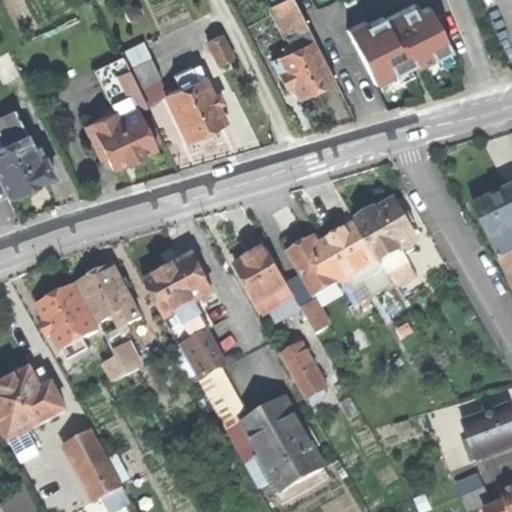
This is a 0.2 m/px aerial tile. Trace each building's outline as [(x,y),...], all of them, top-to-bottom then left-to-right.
[(272,8),(287,39),(306,30),(290,0),(288,0),(276,6),(272,8)] [(416,8),(413,0),(409,0),(406,3),(369,22),(364,17),(346,29),(376,84),(416,62),(419,69),(451,49),(431,5),(416,8)] [(208,45),(218,66),(231,60),(221,39),(208,45)] [(316,93),(334,84),(313,43),(277,61),(284,74),(278,77),(285,92),(291,89),(298,102),(316,93)] [(0,59),(0,82),(3,89),(19,81),(7,56),(0,59)] [(92,73),(99,87),(109,82),(128,73),(122,59),(92,73)] [(150,62),(128,73),(137,91),(159,80),(150,62)] [(166,98),(186,143),(204,134),(223,126),(202,81),(195,84),(189,70),(173,77),(180,91),(166,98)] [(109,82),(119,102),(126,117),(135,113),(145,108),(137,91),(128,73),(109,82)] [(99,87),(108,107),(119,102),(109,82),(99,87)] [(108,107),(113,116),(116,122),(126,117),(119,102),(108,107)] [(0,149),(26,137),(14,112),(1,118),(7,132),(0,134),(0,149)] [(105,160),(111,171),(133,161),(154,151),(135,113),(126,117),(116,122),(113,116),(83,130),(99,163),(105,160)] [(0,149),(0,181),(8,199),(29,190),(47,181),(26,137),(0,149)] [(511,181),(495,190),(471,202),(499,258),(497,261),(511,290),(511,181)] [(355,221),(357,223),(379,261),(416,240),(394,203),(383,209),(376,213),(375,210),(355,221)] [(337,235),(319,245),(343,286),(353,280),(350,276),(374,262),(377,268),(381,265),(379,261),(357,223),(337,235)] [(419,247),(416,240),(379,261),(381,265),(383,268),(404,256),(419,247)] [(249,257),(235,266),(260,310),(266,307),(263,302),(288,287),(287,284),(266,248),(249,257)] [(193,255),(185,259),(194,276),(202,272),(193,255)] [(408,263),(404,256),(383,268),(387,275),(408,263)] [(167,270),(144,282),(165,320),(195,303),(213,293),(202,272),(194,276),(185,259),(167,270)] [(415,275),(408,263),(387,275),(394,287),(415,275)] [(95,277),(78,286),(98,324),(112,317),(120,313),(133,306),(113,268),(95,277)] [(302,276),(287,284),(288,287),(301,309),(310,324),(316,335),(328,328),(314,303),(317,302),(302,276)] [(56,298),(39,306),(62,350),(83,339),(97,332),(74,288),(56,298)] [(210,330),(195,303),(165,320),(179,347),(202,335),(210,330)] [(141,319),(133,306),(120,313),(127,327),(141,319)] [(300,330),(310,324),(301,309),(290,314),(300,330)] [(129,350),(112,317),(98,324),(115,357),(129,350)] [(231,388),(202,335),(179,347),(209,401),(231,388)] [(307,402),(332,390),(308,338),(283,350),(307,402)] [(89,350),(83,339),(62,350),(67,361),(89,350)] [(91,354),(89,350),(67,361),(69,365),(91,354)] [(129,350),(115,357),(125,376),(139,368),(129,350)] [(116,381),(125,376),(115,357),(106,362),(116,381)] [(0,387),(0,418),(12,441),(28,432),(68,411),(54,386),(43,391),(31,370),(29,371),(27,368),(20,366),(13,370),(10,374),(13,380),(2,387),(0,387)] [(463,416),(479,458),(511,445),(511,405),(510,399),(463,416)] [(265,411),(244,422),(283,492),(323,469),(284,400),(265,411)] [(95,431),(70,445),(101,502),(126,489),(95,431)] [(41,456),(28,432),(12,441),(25,464),(41,456)] [(0,483),(0,498),(20,488),(14,477),(0,483)] [(511,511),(511,486),(501,490),(509,511),(511,511)] [(464,498),(470,511),(482,505),(491,500),(484,488),(464,498)] [(4,502),(6,511),(35,511),(30,494),(4,502)]
